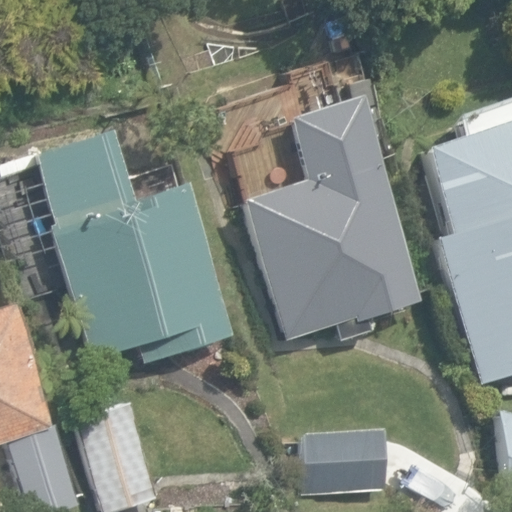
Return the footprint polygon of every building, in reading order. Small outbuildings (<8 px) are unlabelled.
[(322,324),(328,342),(364,328),(360,317),(406,301),(337,96),(270,119),(271,124),(254,130),(244,142),(220,150),(229,176),(221,195),(226,210),(231,208),(275,339),(322,324)] [(418,237),(469,383),(511,368),(511,110),(404,148),(433,232),(418,237)] [(126,343),(133,363),(219,333),(167,183),(161,185),(153,164),(108,179),(91,129),(17,154),(41,223),(36,225),(83,359),(126,343)] [(0,462),(16,505),(18,511),(40,511),(70,501),(40,419),(33,422),(16,376),(0,332),(0,462)] [(64,420),(97,511),(103,511),(147,496),(113,402),(64,420)] [(498,500),(511,504),(511,416),(484,408),(498,500)] [(296,433),(300,494),(377,489),(374,428),(296,433)]
